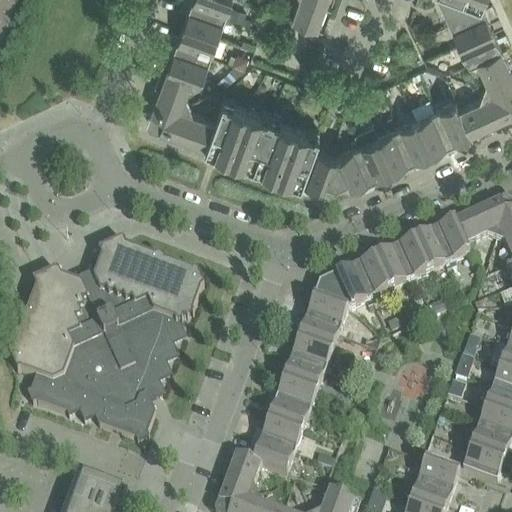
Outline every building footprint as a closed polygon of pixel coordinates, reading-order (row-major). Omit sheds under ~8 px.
[(182,0),(182,1),(225,17),(230,0),(182,0)] [(298,0),(291,19),(323,31),(331,8),(326,6),(328,0),(298,0)] [(439,0),(451,25),(484,9),(481,4),(471,0),(439,0)] [(186,15),(183,25),(217,37),(225,17),(182,1),(178,12),(186,15)] [(451,25),(460,44),(493,29),(489,20),(497,16),(492,6),(484,9),(451,25)] [(171,31),(167,42),(210,57),(217,37),(183,25),(179,34),(171,31)] [(469,65),(477,61),(476,61),(507,47),(510,46),(505,35),(497,39),(493,29),(460,44),(469,65)] [(171,55),(168,65),(194,75),(194,76),(202,78),(210,57),(167,42),(163,52),(171,55)] [(476,61),(477,61),(486,82),(480,99),(459,109),(470,134),(472,139),(494,129),(492,124),(511,115),(511,70),(511,71),(511,70),(511,58),(507,47),(476,61)] [(206,148),(215,121),(193,113),(186,97),(194,76),(194,75),(168,65),(163,63),(155,86),(160,88),(152,108),(154,112),(150,114),(147,122),(149,127),(157,130),(161,128),(163,132),(184,139),(182,144),(205,153),(206,148)] [(253,165),(271,116),(268,115),(267,117),(226,102),(227,100),(223,99),(215,121),(206,148),(253,165)] [(456,101),(435,110),(454,152),(464,147),(460,139),(470,134),(459,109),(456,101)] [(435,110),(416,119),(431,152),(440,148),(444,156),(454,152),(435,110)] [(301,183),(314,149),(319,134),(316,132),(315,134),(273,119),(274,117),(271,116),(253,165),(300,182),(301,183)] [(396,128),(415,169),(425,165),(421,157),(431,152),(416,119),(396,128)] [(415,169),(396,128),(376,137),(392,170),(401,166),(405,174),(415,169)] [(376,137),(357,146),(376,187),(386,183),(382,175),(392,170),(376,137)] [(357,146),(337,155),(352,188),(362,184),(366,192),(376,187),(357,146)] [(301,183),(300,182),(297,191),(308,195),(311,187),(336,196),(352,188),(337,155),(335,156),(314,149),(301,183)] [(454,226),(454,225),(466,251),(467,250),(488,241),(504,247),(511,263),(511,200),(509,200),(501,204),(500,207),(496,206),(476,215),(474,211),(452,221),(454,226)] [(441,222),(431,226),(450,267),(470,258),(467,250),(466,251),(454,225),(454,226),(445,230),(441,222)] [(424,239),(415,243),(430,276),(450,267),(431,226),(421,231),(424,239)] [(392,244),(411,285),(430,276),(415,243),(406,248),(402,240),(392,244)] [(136,443),(138,447),(150,442),(148,438),(156,417),(150,404),(163,398),(157,385),(170,379),(164,366),(177,360),(171,347),(184,341),(178,327),(195,319),(193,316),(202,294),(205,292),(196,273),(193,275),(165,265),(164,265),(161,258),(155,261),(127,250),(123,243),(99,254),(102,262),(101,262),(95,278),(92,277),(79,283),(78,286),(62,281),(61,281),(58,274),(33,285),(36,292),(27,316),(21,319),(24,327),(23,327),(12,356),(9,358),(18,376),(21,375),(37,380),(31,395),(28,396),(33,408),(37,406),(67,418),(69,421),(80,416),(85,427),(95,422),(99,429),(136,443)] [(411,285),(392,244),(382,249),(385,257),(376,261),(391,294),(411,285)] [(363,258),(352,262),(371,303),(391,294),(376,261),(366,266),(363,258)] [(371,303),(352,262),(342,267),(346,275),(337,280),(352,312),(371,303)] [(314,303),(348,315),(349,314),(352,312),(337,280),(320,287),(314,303)] [(302,310),(298,320),(341,335),(348,315),(314,303),(310,313),(302,310)] [(302,333),(299,343),(333,356),(341,335),(298,320),(294,330),(302,333)] [(287,350),(283,361),(326,376),(333,356),(299,343),(295,353),(287,350)] [(511,352),(508,351),(501,371),(511,375),(511,352)] [(326,376),(283,361),(279,371),(287,374),(284,384),(318,397),(326,376)] [(511,375),(501,371),(493,392),(511,398),(511,375)] [(284,384),(280,394),(272,391),(268,401),(311,416),(318,397),(284,384)] [(511,398),(493,392),(486,412),(511,421),(511,398)] [(272,415),(269,425),(303,437),(311,417),(268,401),(264,412),(272,415)] [(511,421),(486,412),(478,433),(511,444),(511,421)] [(253,442),(296,457),(303,437),(269,425),(265,435),(257,431),(253,442)] [(511,444),(478,433),(471,453),(505,465),(508,456),(511,456),(511,444)] [(296,457),(253,442),(249,452),(257,455),(254,465),(262,469),(288,479),(296,457)] [(501,475),(505,465),(471,453),(463,474),(505,490),(510,478),(501,475)] [(275,511),(261,507),(254,491),(262,469),(254,465),(231,456),(223,479),(228,481),(220,502),(222,506),(218,507),(216,511),(275,511)] [(426,466),(418,487),(461,503),(465,492),(456,489),(460,479),(426,466)] [(116,511),(117,511),(121,511),(128,496),(84,479),(71,511),(116,511)] [(411,507),(422,511),(447,511),(448,510),(452,511),(457,511),(461,503),(418,487),(411,507)] [(358,511),(361,504),(330,493),(322,511),(358,511)]
